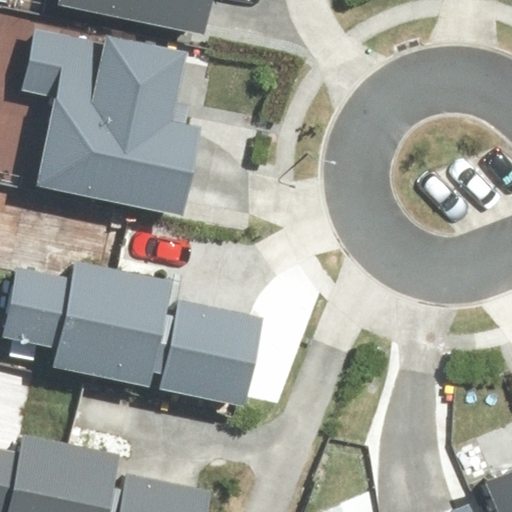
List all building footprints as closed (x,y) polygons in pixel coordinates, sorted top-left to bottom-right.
[(108,0),(221,21),(224,0),(108,0)] [(64,91),(48,173),(200,203),(218,112),(187,106),(200,36),(119,20),(116,34),(40,19),(27,84),(64,91)] [(85,264),(20,251),(4,326),(69,338),(65,356),(262,395),(280,304),(181,284),(185,266),(88,247),(85,264)] [(32,438),(0,431),(0,507),(17,511),(16,511),(222,511),(229,479),(131,460),(135,440),(35,421),(32,438)] [(511,459),(498,465),(511,498),(511,459)] [(385,511),(384,510),(378,511),(499,511),(489,486),(425,511),(385,511)]
